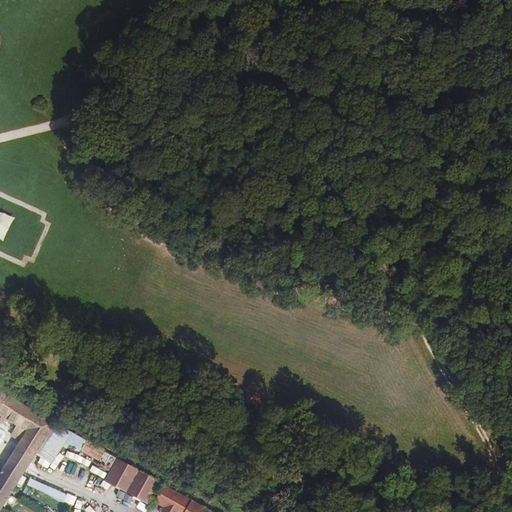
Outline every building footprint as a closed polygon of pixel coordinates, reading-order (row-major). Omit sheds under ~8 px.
[(0,420),(1,419),(17,430),(11,437),(19,442),(12,454),(27,465),(33,456),(52,426),(0,397),(0,420)] [(85,444),(52,426),(33,456),(49,465),(62,445),(79,454),(85,444)] [(103,454),(85,444),(79,454),(98,464),(103,454)] [(9,471),(20,478),(24,470),(27,465),(12,454),(7,462),(3,469),(8,473),(9,471)] [(104,484),(127,496),(139,473),(116,461),(106,481),(104,484)] [(39,466),(36,470),(43,475),(46,470),(39,466)] [(0,509),(20,478),(9,471),(8,473),(3,469),(0,473),(0,509)] [(106,481),(92,473),(85,486),(99,493),(104,484),(106,481)] [(152,509),(155,505),(165,487),(139,473),(127,496),(152,509)] [(68,494),(30,476),(26,484),(64,502),(60,511),(70,511),(77,498),(68,494)] [(187,511),(193,502),(165,487),(155,505),(164,510),(163,511),(187,511)] [(211,511),(193,502),(187,511),(211,511)]
